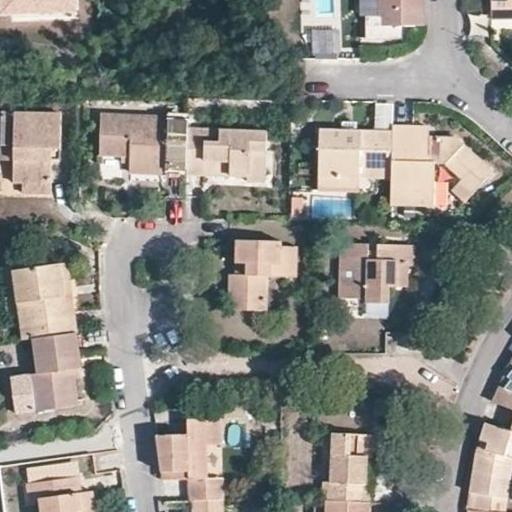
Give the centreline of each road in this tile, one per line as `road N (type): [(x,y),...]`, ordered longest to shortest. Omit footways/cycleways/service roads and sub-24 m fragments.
road 1 (track): [(134,369),(390,362),(480,385)]
road 2 (residential): [(149,511),(135,309)]
road 3 (residential): [(511,325),(465,418),(451,511)]
road 4 (residential): [(135,309),(171,282),(172,249),(165,239),(128,240),(125,291)]
road 5 (track): [(0,452),(140,432)]
road 6 (residential): [(451,75),(326,79)]
